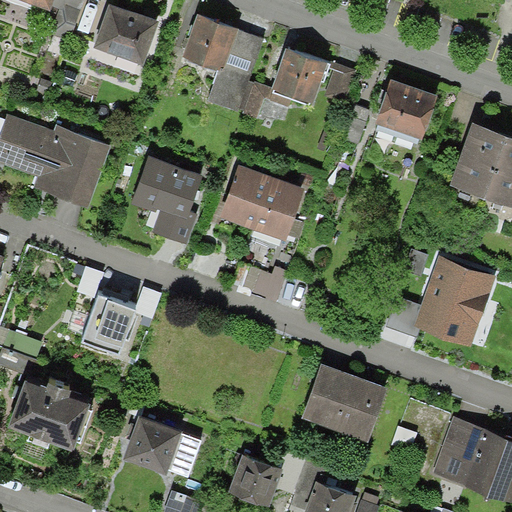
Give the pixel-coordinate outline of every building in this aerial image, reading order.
[(59,0),(9,0),(8,5),(37,16),(41,3),(57,9),(59,0)] [(160,18),(108,0),(93,42),(145,61),(160,18)] [(222,66),(210,97),(238,106),(263,38),(239,29),(195,13),(182,51),(222,66)] [(328,60),(285,45),(271,82),(315,98),(328,60)] [(443,90),(390,71),(374,118),(426,137),(443,90)] [(58,125),(56,129),(8,112),(0,135),(0,161),(39,176),(36,184),(89,203),(111,144),(58,125)] [(487,193),(508,136),(475,124),(454,181),(487,193)] [(511,137),(508,136),(487,193),(511,201),(511,137)] [(204,173),(148,153),(131,201),(159,211),(152,229),(180,239),(186,221),(204,173)] [(255,224),(273,172),(241,161),(222,212),(255,224)] [(273,172),(255,224),(288,235),(306,184),(273,172)] [(496,272),(440,253),(422,304),(397,296),(387,324),(419,336),(423,324),(472,341),(496,272)] [(138,308),(96,294),(79,345),(122,358),(138,308)] [(42,336),(5,323),(0,336),(0,341),(35,354),(42,336)] [(35,354),(0,341),(0,366),(36,379),(44,357),(35,354)] [(388,387),(321,364),(304,414),(371,437),(388,387)] [(36,379),(28,377),(12,423),(30,429),(26,438),(48,446),(51,437),(77,446),(93,399),(69,391),(72,384),(52,378),(50,384),(36,379)] [(185,425),(141,410),(126,454),(169,469),(173,456),(190,462),(197,442),(181,437),(185,425)] [(511,435),(453,415),(432,474),(511,501),(511,435)] [(223,485),(268,501),(281,464),(236,448),(223,485)] [(355,511),(363,491),(317,475),(304,511),(355,511)] [(194,511),(198,502),(184,497),(178,511),(194,511)]
